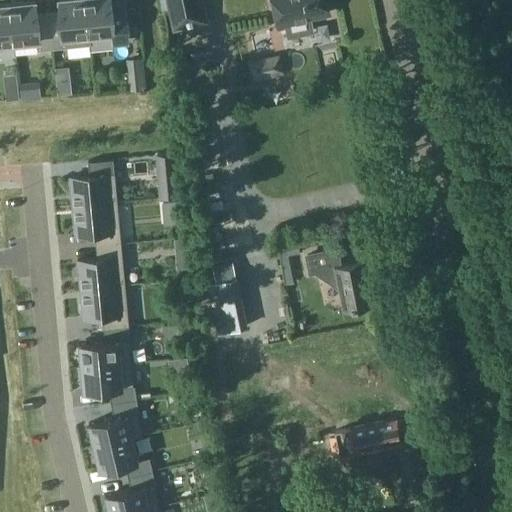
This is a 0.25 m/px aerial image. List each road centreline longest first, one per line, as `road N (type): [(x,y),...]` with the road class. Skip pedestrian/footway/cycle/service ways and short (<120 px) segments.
road 1 (unclassified): [(471,377),(397,0)]
road 2 (residential): [(77,511),(51,411),(33,174)]
road 3 (unclassified): [(500,511),(471,377)]
